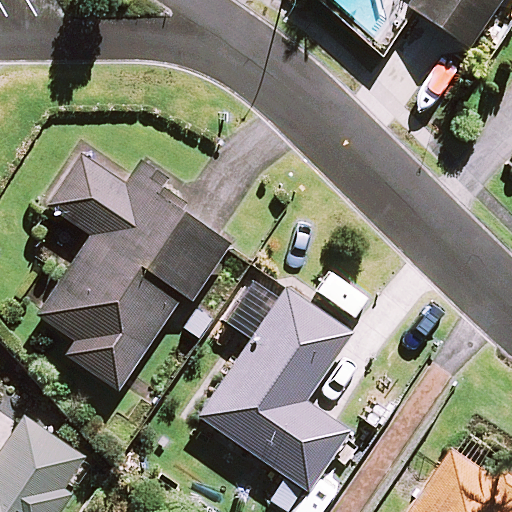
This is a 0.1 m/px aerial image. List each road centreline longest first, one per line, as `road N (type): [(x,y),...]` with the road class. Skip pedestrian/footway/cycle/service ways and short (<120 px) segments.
road 1 (residential): [(511,297),(320,110),(242,50)]
road 2 (residential): [(242,50),(173,42),(0,46)]
